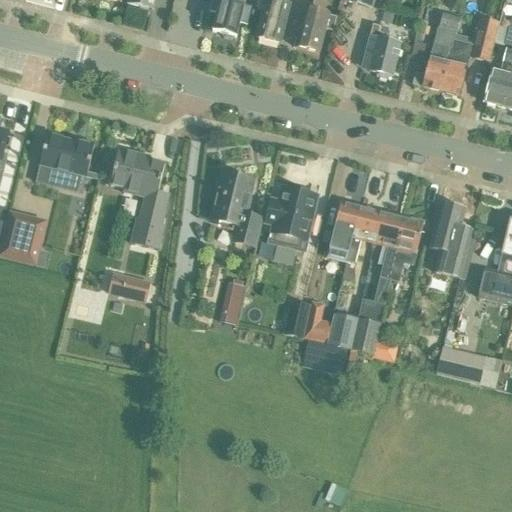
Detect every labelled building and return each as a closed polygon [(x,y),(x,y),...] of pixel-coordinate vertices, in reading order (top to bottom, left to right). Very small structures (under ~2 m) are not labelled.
[(127,0),(126,5),(153,11),(155,0),(127,0)] [(212,33),(222,36),(224,39),(230,41),(234,39),(236,39),(239,24),(247,26),(251,9),(243,6),(245,0),(212,0),(209,13),(216,15),(212,33)] [(280,46),(290,5),(279,3),(279,0),(258,0),(259,0),(266,2),(256,40),(280,46)] [(305,10),(295,49),(319,55),(325,30),(332,32),(336,18),(339,8),(308,0),(305,10)] [(372,11),(374,0),(340,0),(340,3),(372,11)] [(422,88),(440,93),(455,36),(456,36),(460,17),(442,13),(439,26),(437,26),(433,46),(432,46),(425,76),(415,73),(412,85),(422,88)] [(484,104),(499,108),(511,57),(511,19),(504,46),(506,46),(502,63),(499,74),(492,72),(484,104)] [(459,98),(466,70),(467,70),(469,60),(489,65),(499,24),(478,20),(474,40),(456,36),(455,36),(440,93),(459,98)] [(366,52),(362,65),(369,67),(368,72),(380,75),(379,78),(388,80),(389,78),(391,78),(399,46),(385,42),(388,30),(372,26),(366,52)] [(511,57),(499,108),(511,111),(511,57)] [(86,179),(94,145),(76,140),(75,143),(46,136),(39,168),(56,172),(53,181),(78,187),(80,178),(86,179)] [(148,162),(149,158),(118,151),(109,187),(123,190),(122,194),(144,199),(139,221),(136,220),(130,245),(158,252),(164,227),(161,226),(169,196),(157,193),(164,166),(148,162)] [(253,249),(260,220),(244,217),(252,183),(250,182),(249,177),(235,179),(222,175),(221,180),(215,181),(217,195),(210,222),(237,228),(233,244),(253,249)] [(304,252),(317,198),(282,190),(278,203),(270,202),(265,225),(273,227),(268,244),(304,252)] [(330,260),(345,264),(359,208),(339,203),(332,233),(336,234),(330,260)] [(432,236),(429,250),(439,253),(435,271),(434,275),(447,278),(459,281),(460,281),(472,232),(460,229),(464,210),(454,208),(453,205),(447,204),(445,206),(440,205),(432,236)] [(360,240),(374,244),(381,214),(359,208),(345,264),(346,264),(346,263),(354,265),(360,240)] [(404,220),(381,214),(374,244),(388,247),(379,279),(390,282),(391,275),(390,274),(404,220)] [(0,257),(34,266),(45,224),(10,215),(0,253),(0,257)] [(423,224),(404,220),(390,274),(391,275),(390,282),(398,284),(403,265),(413,268),(417,255),(416,254),(423,224)] [(480,299),(511,306),(511,222),(510,222),(497,274),(486,271),(480,299)] [(146,304),(150,285),(113,276),(108,295),(146,304)] [(229,284),(225,302),(238,305),(240,306),(244,288),(229,284)] [(354,322),(347,352),(372,357),(376,340),(383,306),(362,301),(357,323),(354,322)] [(329,329),(330,324),(321,322),(325,306),(311,303),(302,341),(324,346),(329,329)] [(307,308),(290,304),(283,336),(299,340),(307,308)] [(476,323),(491,327),(495,315),(479,310),(476,323)] [(347,352),(354,322),(333,317),(331,324),(330,324),(329,329),(324,346),(347,352)] [(436,374),(476,384),(482,361),(442,351),(436,374)]
